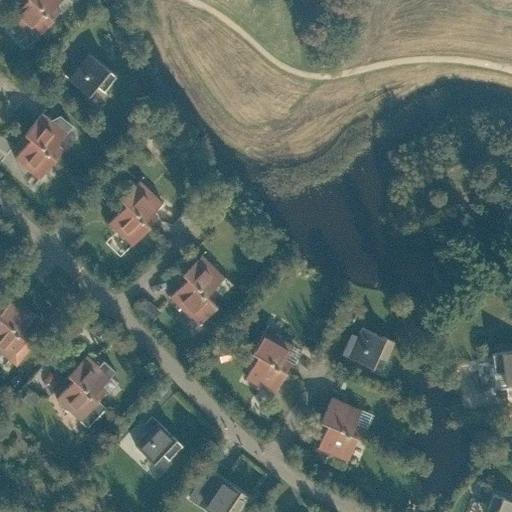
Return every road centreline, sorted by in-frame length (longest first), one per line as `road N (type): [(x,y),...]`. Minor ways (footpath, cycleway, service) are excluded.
road 1 (residential): [(267,465),(113,309)]
road 2 (residential): [(101,298),(0,202)]
